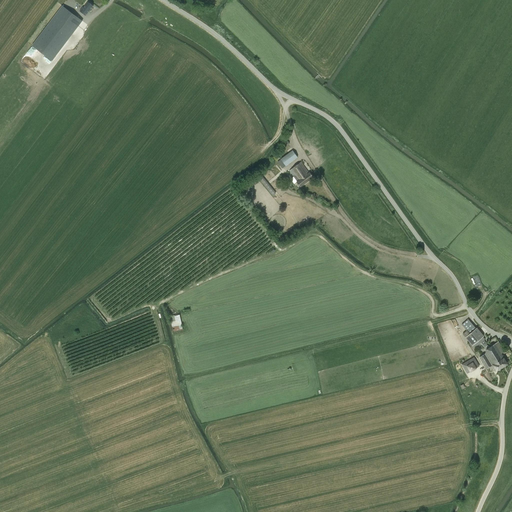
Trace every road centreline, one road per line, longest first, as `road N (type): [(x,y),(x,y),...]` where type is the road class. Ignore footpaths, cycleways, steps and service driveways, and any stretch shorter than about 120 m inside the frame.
road 1 (unclassified): [(511,341),(476,319),(457,282),(332,120),(274,90),(223,41),(162,0)]
road 2 (unclassified): [(478,511),(501,463),(511,373)]
